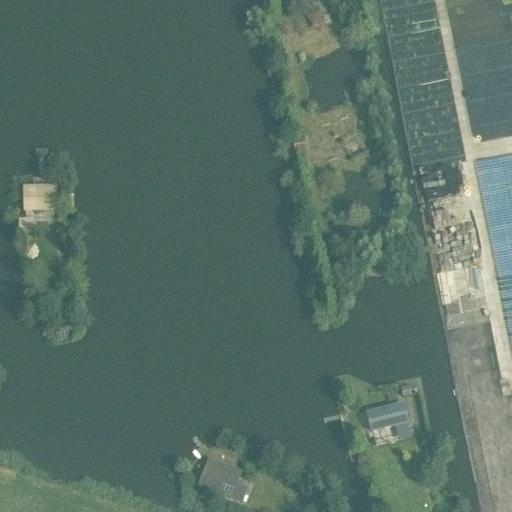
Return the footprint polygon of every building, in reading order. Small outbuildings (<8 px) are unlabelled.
[(293,143),(296,159),(305,157),(302,141),(293,143)] [(56,190),(23,191),(24,213),(57,212),(56,190)] [(32,225),(19,225),(19,235),(32,235),(32,225)] [(72,309),(70,316),(76,318),(78,310),(72,309)] [(402,407),(368,416),(373,434),(407,425),(402,407)] [(215,483),(204,478),(200,488),(242,504),(245,494),(235,490),(238,481),(218,473),(215,483)]
